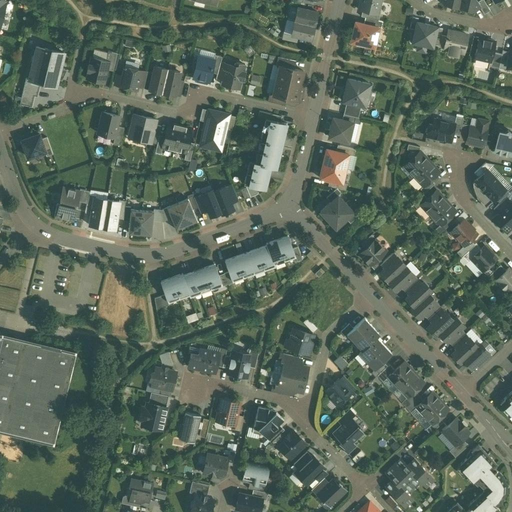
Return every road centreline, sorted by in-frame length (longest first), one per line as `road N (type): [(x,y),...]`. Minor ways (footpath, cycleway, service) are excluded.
road 1 (residential): [(0,130),(86,93),(190,114),(196,90),(310,117)]
road 2 (residential): [(284,205),(151,255),(53,238),(30,225)]
road 3 (residential): [(307,412),(191,383),(186,407)]
road 4 (residential): [(369,294),(327,335),(307,412)]
road 5 (residential): [(460,392),(369,294)]
road 6 (residential): [(369,294),(284,205)]
road 7 (residential): [(310,117),(337,0)]
